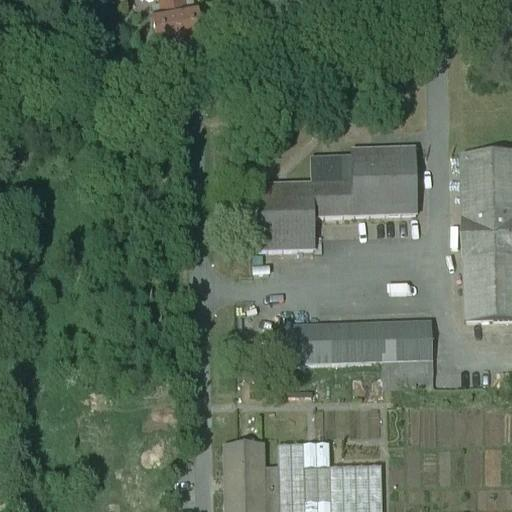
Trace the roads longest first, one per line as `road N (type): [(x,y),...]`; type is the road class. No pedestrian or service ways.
road 1 (residential): [(202,511),(191,92)]
road 2 (residential): [(495,0),(432,29),(266,77)]
road 3 (residential): [(191,92),(0,101)]
